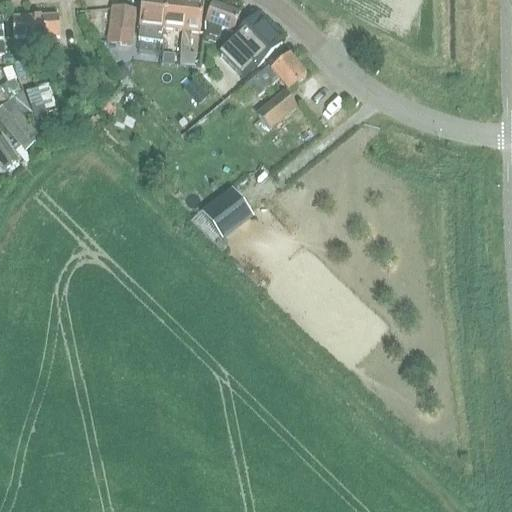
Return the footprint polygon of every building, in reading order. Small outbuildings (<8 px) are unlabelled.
[(164,31),(168,0),(144,0),(139,41),(161,43),(163,31),(164,31)] [(183,34),(186,0),(168,0),(164,31),(183,34)] [(191,47),(190,47),(192,35),(200,36),(205,2),(190,0),(186,0),(183,34),(180,56),(180,67),(195,68),(195,56),(191,56),(191,47)] [(205,24),(206,24),(206,34),(202,45),(216,50),(220,39),(217,38),(219,30),(234,34),(241,15),(213,5),(205,24)] [(132,46),(133,36),(136,12),(113,9),(110,33),(108,43),(132,46)] [(234,43),(220,57),(241,80),(256,66),(258,68),(282,46),(260,23),(261,22),(259,20),(259,21),(253,15),(254,15),(253,14),(244,22),(248,26),(233,42),(234,43)] [(38,42),(60,41),(59,19),(13,21),(15,57),(20,57),(20,53),(39,52),(38,42)] [(164,57),(163,67),(174,68),(175,58),(164,57)] [(288,94),(306,79),(289,58),(272,72),(269,69),(247,87),(258,100),(279,83),(288,94)] [(11,69),(2,73),(7,84),(16,80),(11,69)] [(230,81),(217,93),(226,102),(239,91),(230,81)] [(10,105),(23,95),(15,84),(9,88),(2,92),(10,105)] [(26,94),(38,128),(60,120),(49,87),(26,94)] [(269,130),(294,110),(284,97),(259,118),(269,130)] [(0,123),(26,154),(41,141),(10,105),(0,114),(0,123)] [(90,127),(95,131),(112,109),(107,105),(90,127)] [(0,165),(5,172),(18,164),(3,140),(0,141),(0,165)] [(210,226),(204,232),(228,260),(229,260),(232,264),(239,257),(213,225),(210,226)] [(240,258),(233,264),(247,280),(254,274),(240,258)]
